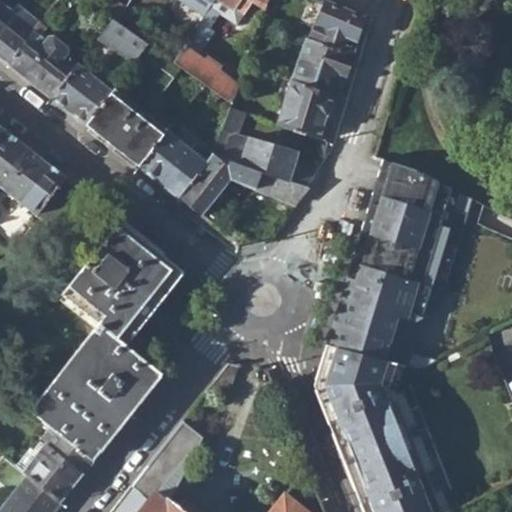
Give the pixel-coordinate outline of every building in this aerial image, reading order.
[(234,4),(244,11),(250,0),(267,0),(268,1),(268,0),(217,0),(232,8),(234,4)] [(309,40),(351,57),(362,15),(325,1),(309,40)] [(22,41),(29,32),(37,22),(15,4),(9,11),(0,3),(0,56),(6,61),(22,41)] [(96,78),(83,68),(76,63),(73,67),(50,96),(84,124),(113,88),(146,45),(111,20),(97,36),(116,52),(96,78)] [(6,61),(50,96),(73,67),(61,56),(66,51),(64,46),(52,36),(47,36),(42,42),(29,32),(22,41),(6,61)] [(292,82),(334,98),(339,81),(343,82),(351,57),(309,40),(306,38),(292,82)] [(166,59),(173,63),(181,49),(175,44),(166,59)] [(181,68),(232,105),(239,85),(183,45),(181,49),(173,63),(181,68)] [(151,49),(114,89),(145,114),(181,68),(173,63),(166,59),(151,49)] [(83,53),(76,63),(83,68),(91,59),(83,53)] [(277,125),(320,141),(325,124),(329,125),(338,99),(334,98),(292,82),(286,80),(279,97),(286,99),(277,125)] [(114,89),(113,88),(84,124),(96,132),(138,166),(166,132),(167,130),(145,114),(114,89)] [(294,164),(296,154),(248,137),(248,139),(237,135),(245,114),(230,108),(212,158),(238,166),(287,183),(306,189),(312,182),(315,171),(294,164)] [(0,184),(2,186),(29,151),(0,128),(0,184)] [(138,166),(177,196),(205,163),(166,132),(138,166)] [(2,186),(35,213),(62,177),(29,151),(2,186)] [(331,325),(410,346),(457,187),(419,168),(381,156),(331,325)] [(177,196),(200,216),(228,180),(294,203),(306,189),(287,183),(238,166),(212,158),(210,157),(205,163),(177,196)] [(76,188),(62,177),(35,213),(45,220),(54,210),(56,212),(76,188)] [(53,430),(92,460),(100,449),(96,446),(156,368),(124,343),(180,271),(116,219),(59,291),(100,324),(30,412),(53,430)] [(331,325),(325,342),(364,353),(390,359),(405,363),(410,346),(331,325)] [(439,511),(386,379),(390,359),(364,353),(325,342),(320,359),(313,381),(364,511),(439,511)] [(225,398),(235,364),(227,363),(209,385),(225,398)] [(200,435),(181,421),(109,511),(200,511),(195,508),(183,499),(175,508),(165,500),(154,491),(186,452),(190,455),(200,435)] [(27,472),(61,498),(92,460),(53,430),(24,469),(27,472)] [(0,511),(50,511),(61,498),(27,472),(24,469),(0,450),(0,480),(3,483),(0,487),(0,490),(8,497),(0,506),(0,511)] [(190,455),(186,452),(154,491),(165,500),(190,455)] [(308,511),(305,508),(318,493),(306,465),(268,511),(257,511),(254,508),(250,511),(308,511)]
